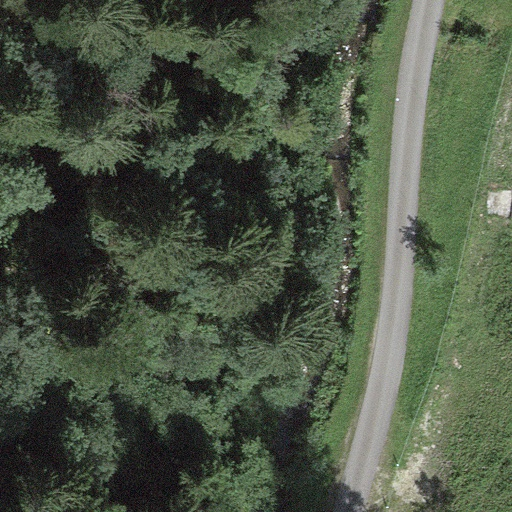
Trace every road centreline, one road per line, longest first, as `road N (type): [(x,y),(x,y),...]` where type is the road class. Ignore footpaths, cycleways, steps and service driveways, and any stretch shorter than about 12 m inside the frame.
road 1 (track): [(428,0),(410,76),(383,382),(347,511)]
road 2 (track): [(353,491),(392,474),(414,454),(428,423),(511,118)]
